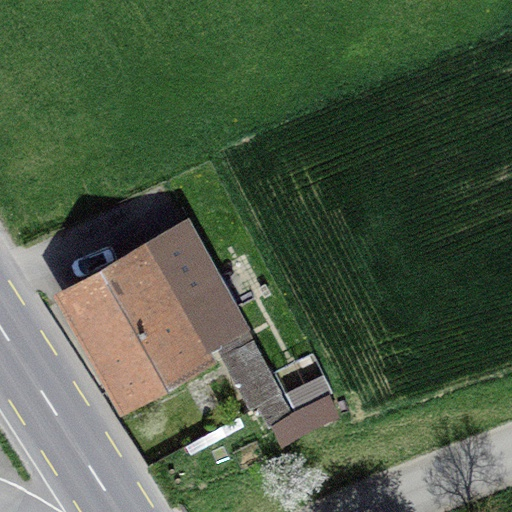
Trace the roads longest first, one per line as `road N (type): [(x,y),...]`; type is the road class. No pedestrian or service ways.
road 1 (primary): [(0,326),(118,511)]
road 2 (unclassified): [(380,511),(511,451)]
